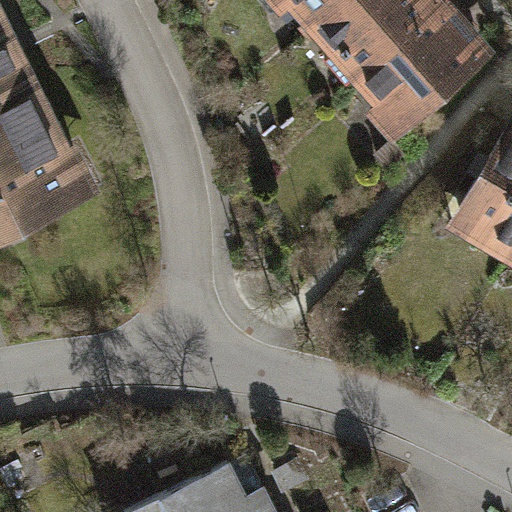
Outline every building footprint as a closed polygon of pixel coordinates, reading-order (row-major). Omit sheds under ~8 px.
[(9,0),(0,0),(0,67),(35,51),(9,0)] [(337,0),(282,0),(288,6),(293,1),(313,22),(337,0)] [(441,0),(337,0),(313,22),(306,28),(314,37),(321,31),(336,48),(330,54),(354,80),(360,74),(441,0)] [(479,0),(441,0),(360,74),(379,95),(372,102),(399,133),(502,40),(480,15),(488,8),(479,0)] [(35,51),(0,67),(0,237),(103,187),(35,51)] [(511,120),(453,215),(511,250),(511,120)] [(118,511),(276,511),(283,509),(268,480),(251,488),(235,454),(118,511)] [(299,459),(277,470),(288,493),(310,482),(299,459)]
